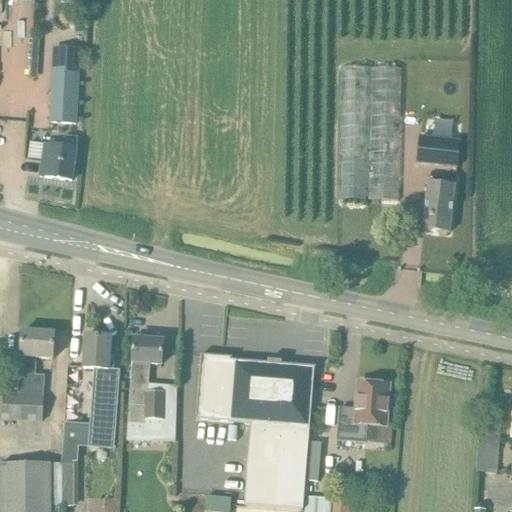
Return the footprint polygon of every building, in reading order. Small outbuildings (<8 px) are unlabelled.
[(53,60),(49,124),(76,126),(80,62),(80,55),(54,53),(53,60)] [(402,69),(341,68),(338,200),(398,201),(402,69)] [(72,182),(76,149),(77,139),(63,137),(62,147),(45,145),(40,178),(72,182)] [(419,138),(416,165),(457,170),(460,142),(419,138)] [(428,182),(422,230),(449,234),(455,186),(428,182)] [(22,331),(20,357),(17,396),(3,395),(2,420),(41,422),(45,377),(35,376),(36,358),(53,360),(54,334),(22,331)] [(115,450),(115,448),(114,448),(119,385),(120,372),(113,371),(114,357),(110,356),(111,337),(85,336),(83,369),(93,370),(88,448),(115,450)] [(132,367),(128,424),(144,425),(144,433),(176,433),(177,389),(164,389),(164,395),(148,394),(150,365),(161,366),(163,341),(159,341),(159,340),(148,339),(148,340),(134,339),(132,364),(132,367)] [(232,360),(232,359),(199,356),(199,357),(201,358),(196,420),(250,425),(246,483),(304,488),(313,369),(315,369),(315,368),(281,365),(282,363),(279,362),(279,365),(270,365),(270,362),(268,361),(267,364),(230,361),(230,360),(232,360)] [(366,426),(386,428),(389,386),(357,384),(355,411),(339,410),(337,442),(365,444),(366,426)] [(479,432),(476,474),(497,475),(499,434),(479,432)] [(74,464),(74,462),(61,462),(62,464),(61,506),(77,506),(77,464),(74,464)] [(61,511),(61,506),(62,464),(0,464),(0,511),(61,511)] [(228,511),(230,499),(207,496),(205,511),(228,511)] [(329,511),(330,499),(306,497),(304,511),(329,511)]
